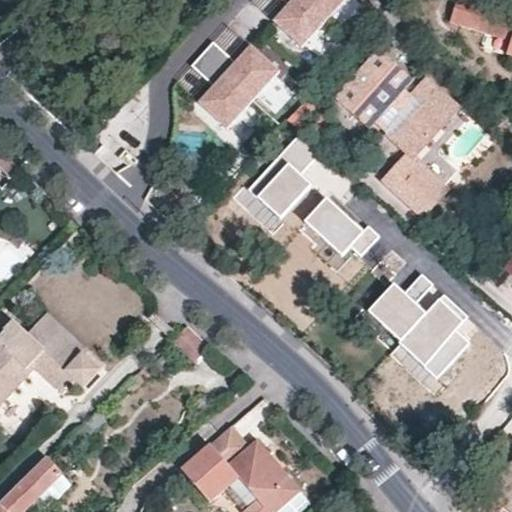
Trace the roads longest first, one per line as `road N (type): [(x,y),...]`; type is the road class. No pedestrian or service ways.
road 1 (residential): [(412,509),(300,373),(0,103)]
road 2 (unknown): [(511,289),(379,184),(348,138)]
road 3 (unknown): [(300,373),(156,481),(136,511)]
road 4 (residential): [(412,509),(511,398)]
